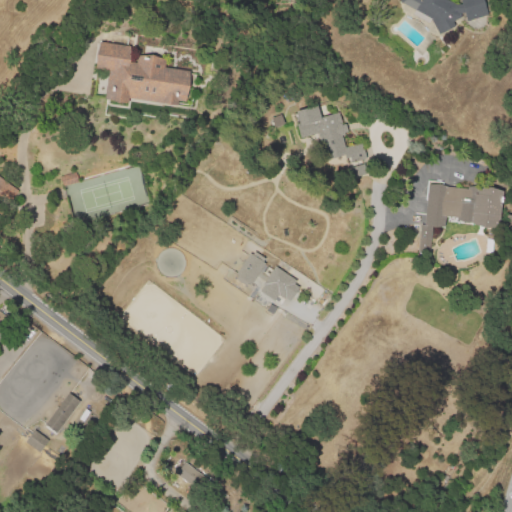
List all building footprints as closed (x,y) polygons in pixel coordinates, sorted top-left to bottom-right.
[(399,0),(445,0),(456,7),(462,6),(461,2),(467,0),(483,0),(489,17),(468,24),(465,15),(459,15),(462,19),(453,24),(455,28),(440,37),(431,21),(429,25),(413,16),(415,12),(403,6),(399,0)] [(96,71),(100,44),(131,48),(129,64),(137,65),(138,58),(166,62),(165,69),(190,74),(186,104),(178,103),(177,107),(130,100),(129,105),(105,101),(109,73),(96,71)] [(301,141),(293,112),(317,105),(320,117),(340,112),(341,113),(344,126),(342,127),(348,148),(363,144),(368,161),(348,167),(345,154),(325,160),(318,136),(301,141)] [(64,189),(61,178),(76,175),(79,184),(64,189)] [(0,203),(0,178),(20,194),(8,209),(0,203)] [(424,226),(429,187),(469,191),(470,188),(503,192),(499,228),(459,223),(459,219),(450,218),(451,207),(448,206),(445,228),(424,226)] [(419,241),(421,227),(435,228),(433,243),(419,241)] [(263,258),(248,250),(233,278),(248,286),(263,258)] [(269,278),(276,268),(297,282),(294,286),(300,290),(292,302),(286,298),(284,300),(264,286),(265,284),(261,282),(266,276),(269,278)] [(44,426),(67,394),(78,402),(55,434),(44,426)] [(226,416),(232,410),(245,420),(238,426),(226,416)] [(24,444),(34,431),(47,442),(38,454),(24,444)] [(176,474),(187,460),(210,478),(199,492),(176,474)]
